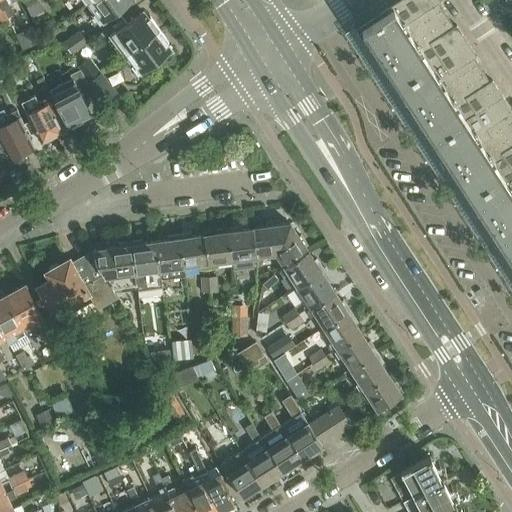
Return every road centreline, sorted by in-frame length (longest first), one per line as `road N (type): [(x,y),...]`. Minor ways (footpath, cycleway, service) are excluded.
road 1 (residential): [(511,312),(324,22)]
road 2 (tertiary): [(373,236),(325,117),(285,49)]
road 3 (tertiary): [(264,78),(373,236)]
road 4 (residential): [(448,409),(286,511)]
road 5 (residential): [(0,234),(149,139)]
road 6 (residential): [(250,55),(149,139)]
road 7 (residential): [(149,139),(264,78)]
